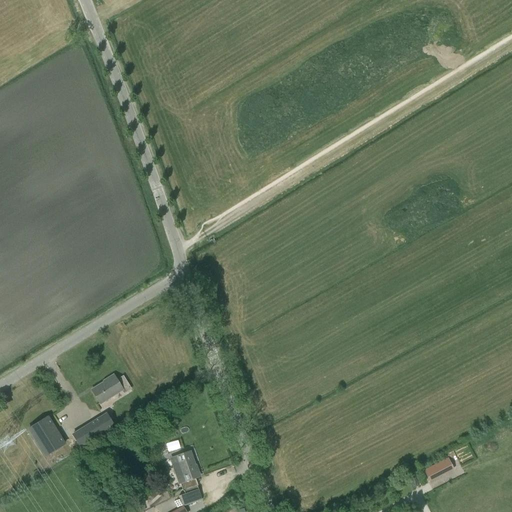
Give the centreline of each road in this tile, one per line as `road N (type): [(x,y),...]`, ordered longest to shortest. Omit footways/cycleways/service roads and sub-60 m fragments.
road 1 (track): [(195,240),(511,45)]
road 2 (unclassified): [(184,273),(83,0)]
road 3 (unclassified): [(271,511),(184,273)]
road 4 (unclassified): [(0,387),(184,273)]
